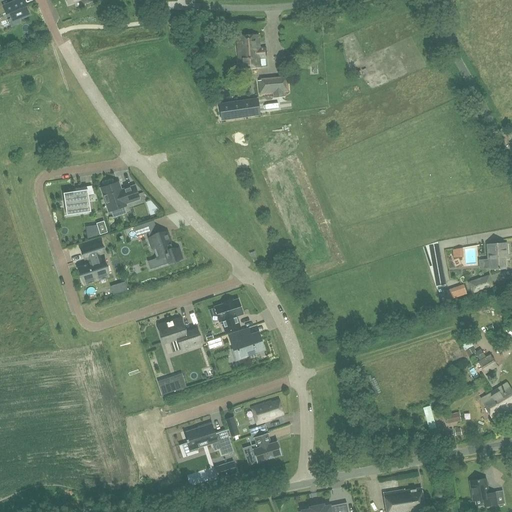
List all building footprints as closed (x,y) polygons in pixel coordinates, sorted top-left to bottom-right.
[(29,14),(23,0),(21,0),(9,5),(6,0),(0,0),(0,14),(5,13),(11,25),(19,22),(18,19),(29,14)] [(359,40),(362,49),(401,34),(397,24),(408,20),(402,6),(370,18),(376,33),(359,40)] [(239,69),(261,67),(260,58),(267,58),(267,48),(259,49),(258,36),(237,37),(239,69)] [(405,49),(382,58),(386,68),(407,59),(410,64),(415,62),(419,71),(430,66),(422,47),(407,53),(405,49)] [(359,65),(348,69),(354,84),(365,79),(359,65)] [(259,95),(273,94),(273,98),(285,97),(285,93),(288,93),(287,79),(258,81),(259,95)] [(254,115),(252,101),(220,106),(221,108),(222,119),(254,115)] [(444,114),(417,117),(418,129),(424,129),(426,149),(436,148),(439,174),(478,170),(476,151),(464,152),(461,124),(445,126),(444,114)] [(321,167),(313,169),(318,181),(339,175),(337,168),(349,165),(344,150),(318,158),(321,167)] [(102,189),(109,212),(125,206),(125,204),(139,199),(135,186),(120,191),(117,183),(102,189)] [(87,190),(63,194),(65,210),(77,208),(78,214),(91,212),(88,195),(94,195),(91,186),(87,187),(87,190)] [(100,222),(104,235),(112,233),(108,220),(100,222)] [(148,233),(145,224),(133,228),(137,237),(148,233)] [(166,233),(149,239),(157,259),(167,256),(169,263),(181,259),(178,249),(172,251),(166,233)] [(100,243),(82,249),(85,260),(87,259),(89,264),(79,267),(85,284),(108,276),(102,260),(101,260),(99,255),(103,254),(100,243)] [(505,268),(504,253),(507,253),(506,244),(487,245),(488,255),(491,255),(491,260),(488,260),(489,269),(492,269),(505,268)] [(453,258),(463,257),(463,249),(453,250),(453,258)] [(472,293),(492,287),(489,277),(469,283),(472,293)] [(449,300),(466,294),(463,285),(446,291),(449,300)] [(231,301),(223,303),(224,305),(215,308),(219,322),(222,321),(225,331),(239,327),(235,316),(242,314),(238,300),(232,302),(231,301)] [(169,341),(171,348),(180,345),(182,350),(201,344),(196,330),(184,334),(180,319),(164,325),(161,332),(164,343),(169,341)] [(269,325),(262,327),(264,333),(271,330),(269,325)] [(258,334),(249,337),(247,330),(240,333),(229,336),(233,349),(237,347),(241,358),(247,355),(248,357),(256,354),(255,353),(256,353),(254,349),(263,347),(258,334)] [(213,340),(207,342),(209,348),(215,346),(213,340)] [(476,352),(472,346),(465,351),(468,357),(475,353),(479,361),(485,357),(480,349),(476,352)] [(485,373),(497,366),(490,355),(478,363),(485,373)] [(184,388),(180,378),(168,381),(168,380),(159,383),(158,382),(162,395),(186,387),(184,388)] [(487,410),(511,395),(511,392),(507,384),(481,400),(487,410)] [(493,421),(511,409),(511,395),(487,410),(493,421)] [(251,408),(257,425),(270,420),(270,419),(283,414),(278,401),(271,404),(271,402),(251,408)] [(450,414),(452,423),(461,421),(459,412),(450,414)] [(237,426),(234,417),(225,420),(228,429),(237,426)] [(212,425),(184,434),(188,444),(194,442),(197,448),(211,443),(214,451),(219,450),(221,456),(233,452),(230,443),(219,446),(212,425)] [(281,440),(297,435),(294,425),(278,430),(281,440)] [(253,436),(264,432),(262,427),(251,430),(253,436)] [(267,433),(254,438),(257,448),(252,450),(257,463),(281,455),(277,442),(269,445),(267,441),(270,441),(267,433)] [(235,472),(233,464),(215,469),(218,477),(235,472)] [(472,501),(482,500),(483,507),(496,505),(494,493),(487,494),(484,479),(469,482),(472,501)] [(424,511),(420,489),(404,492),(404,490),(383,493),(386,511),(424,511)]
